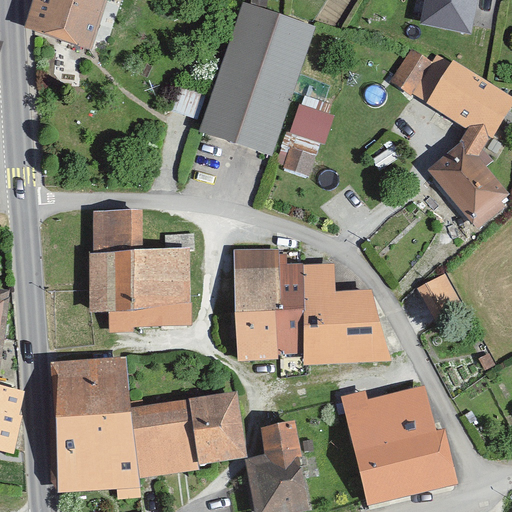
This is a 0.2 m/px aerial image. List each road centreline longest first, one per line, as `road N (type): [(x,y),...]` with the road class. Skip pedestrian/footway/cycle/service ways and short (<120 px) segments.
road 1 (residential): [(487,486),(380,291),(332,245),(203,204),(22,201)]
road 2 (secondary): [(22,201),(42,511)]
road 3 (secondary): [(10,0),(22,201)]
